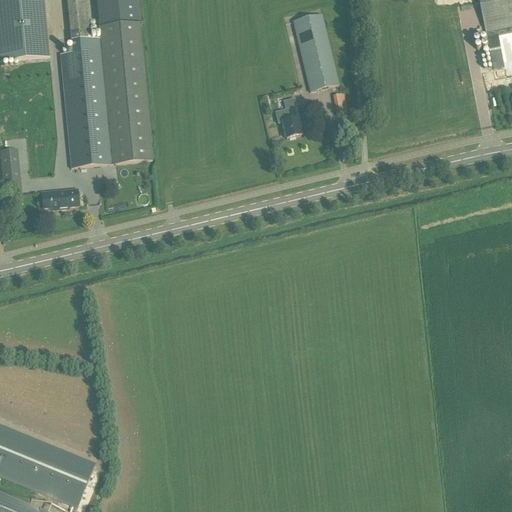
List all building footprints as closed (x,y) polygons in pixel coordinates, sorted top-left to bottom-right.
[(0,0),(0,63),(50,59),(44,0),(0,0)] [(86,0),(66,0),(71,43),(90,41),(86,0)] [(511,0),(480,0),(494,71),(511,67),(511,0)] [(135,16),(134,8),(122,10),(124,18),(135,16)] [(322,17),(293,24),(310,94),(338,87),(322,17)] [(139,25),(99,29),(100,40),(113,167),(114,167),(153,163),(139,25)] [(72,55),(60,56),(71,171),(113,167),(100,40),(90,41),(71,43),(72,55)] [(33,82),(23,82),(27,148),(41,147),(43,182),(55,182),(48,63),(32,64),(33,82)] [(333,97),(335,105),(345,104),(343,96),(333,97)] [(285,112),(276,115),(278,126),(279,126),(279,125),(282,124),(286,141),(301,138),(298,124),(304,123),(301,110),(297,111),(295,101),(283,103),(285,112)] [(276,122),(264,123),(266,142),(277,141),(276,122)] [(17,152),(0,154),(4,196),(7,196),(7,202),(5,203),(5,207),(23,206),(17,152)] [(79,208),(78,192),(42,195),(43,212),(51,211),(51,213),(69,212),(68,209),(79,208)] [(0,427),(0,480),(76,511),(77,511),(96,467),(0,427)] [(0,511),(38,511),(29,508),(0,496),(0,511)]
